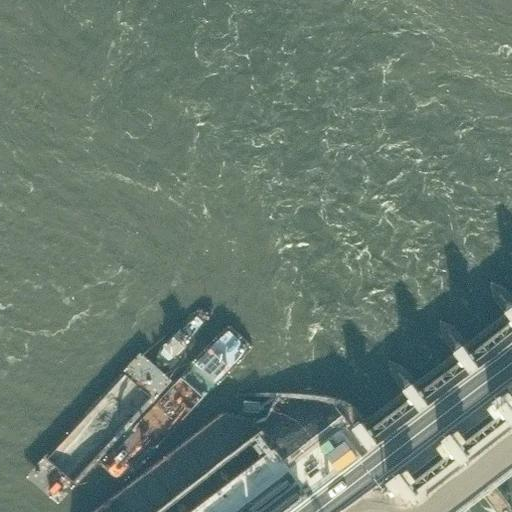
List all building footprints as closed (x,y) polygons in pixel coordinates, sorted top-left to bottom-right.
[(468,344),(459,351),(474,371),(483,365),(468,344)] [(416,383),(407,389),(422,410),(431,403),(416,383)] [(511,391),(493,406),(501,416),(506,412),(511,419),(511,391)] [(365,422),(356,429),(372,449),(380,443),(365,422)] [(471,441),(463,431),(443,446),(451,457),(456,452),(467,466),(475,459),(465,446),(471,441)] [(421,479),(413,469),(392,485),(400,495),(406,491),(416,504),(425,498),(415,484),(421,479)]
